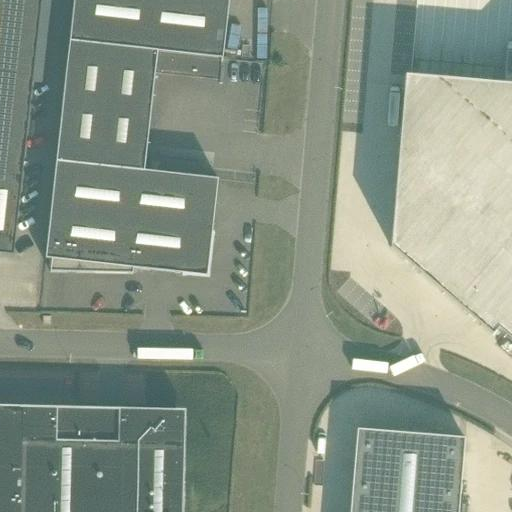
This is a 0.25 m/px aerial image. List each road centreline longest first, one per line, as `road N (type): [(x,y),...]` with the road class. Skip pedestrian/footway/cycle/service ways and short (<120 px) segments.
road 1 (unclassified): [(326,0),(299,348)]
road 2 (unclassified): [(0,341),(299,348)]
road 3 (unclassified): [(299,348),(429,378),(511,430)]
road 4 (unclassified): [(299,348),(289,511)]
